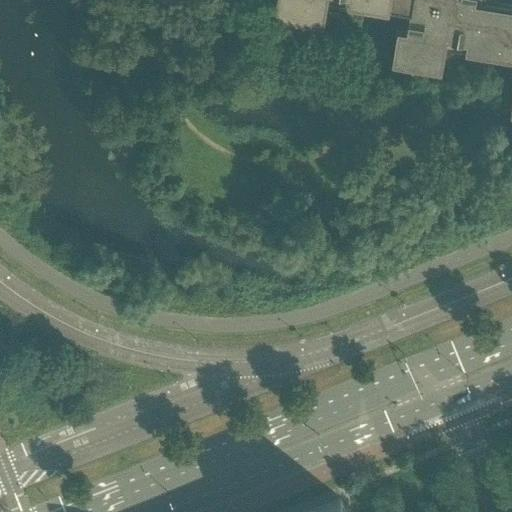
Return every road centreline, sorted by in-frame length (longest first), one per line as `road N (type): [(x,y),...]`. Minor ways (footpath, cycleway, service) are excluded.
road 1 (secondary): [(444,365),(55,511)]
road 2 (secondary): [(171,511),(454,397)]
road 3 (unclassified): [(499,511),(454,397)]
